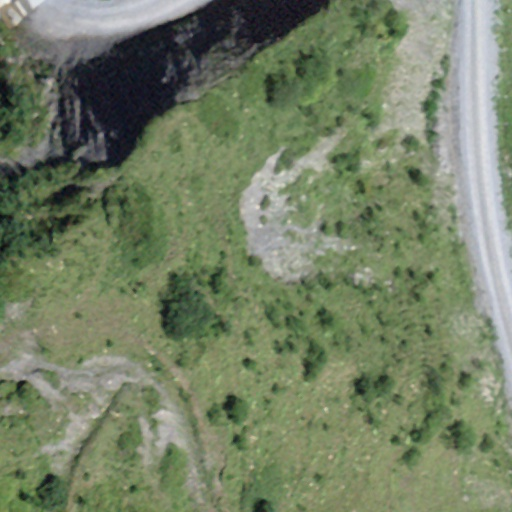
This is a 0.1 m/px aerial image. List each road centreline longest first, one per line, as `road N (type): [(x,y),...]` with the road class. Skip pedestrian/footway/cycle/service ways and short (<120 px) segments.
road 1 (track): [(511,330),(458,0)]
road 2 (track): [(172,0),(113,27),(27,0)]
